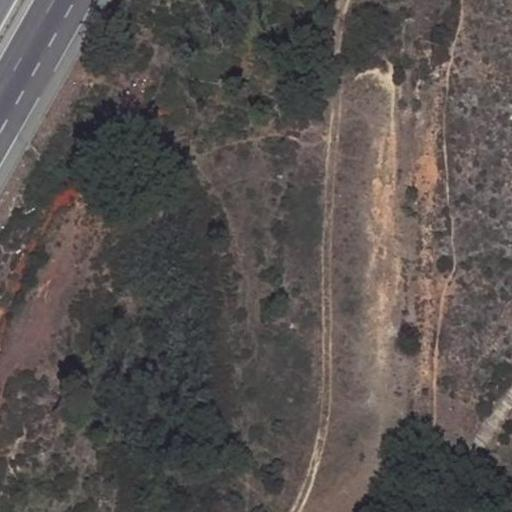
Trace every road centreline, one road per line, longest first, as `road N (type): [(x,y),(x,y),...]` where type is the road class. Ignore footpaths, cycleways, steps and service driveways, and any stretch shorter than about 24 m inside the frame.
road 1 (track): [(292,511),(313,474),(322,411),(335,41),(344,0)]
road 2 (trunk): [(0,116),(64,0)]
